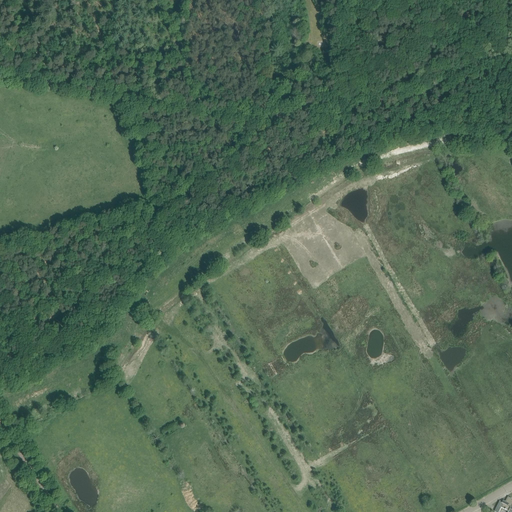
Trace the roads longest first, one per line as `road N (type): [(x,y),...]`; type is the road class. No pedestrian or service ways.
road 1 (track): [(0,332),(249,140),(262,121)]
road 2 (track): [(0,75),(263,118)]
road 3 (track): [(263,118),(511,57)]
